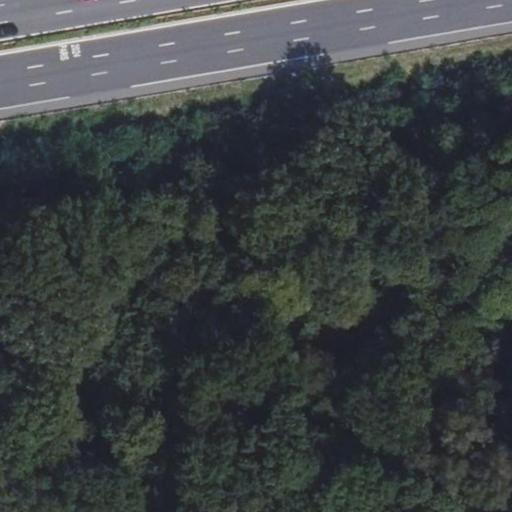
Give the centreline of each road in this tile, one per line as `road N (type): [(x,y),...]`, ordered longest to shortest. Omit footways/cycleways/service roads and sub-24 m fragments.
road 1 (track): [(511,90),(501,92),(113,511)]
road 2 (motorway): [(0,85),(496,0)]
